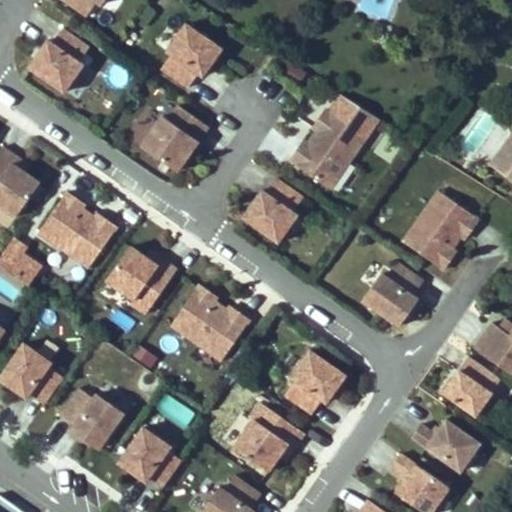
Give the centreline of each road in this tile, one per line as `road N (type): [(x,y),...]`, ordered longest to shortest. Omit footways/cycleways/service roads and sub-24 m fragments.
road 1 (residential): [(410,368),(191,218)]
road 2 (residential): [(191,218),(0,86)]
road 3 (residential): [(410,368),(309,511)]
road 4 (residential): [(277,90),(191,218)]
road 5 (residential): [(475,264),(410,368)]
